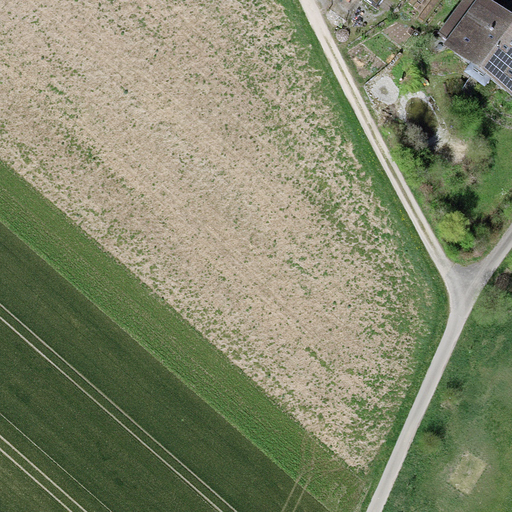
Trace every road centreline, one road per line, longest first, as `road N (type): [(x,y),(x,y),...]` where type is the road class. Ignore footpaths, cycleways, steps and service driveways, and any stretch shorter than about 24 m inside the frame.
road 1 (track): [(474,308),(322,0)]
road 2 (unclassified): [(511,261),(474,308),(381,511)]
